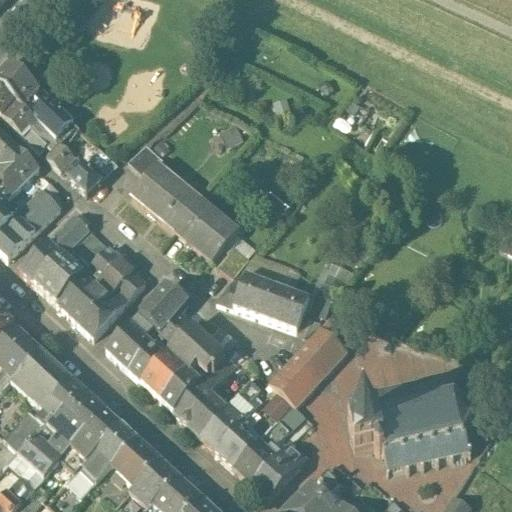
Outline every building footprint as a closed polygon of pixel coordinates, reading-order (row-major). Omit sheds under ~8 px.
[(0,0),(0,9),(8,0),(0,0)] [(40,96),(10,68),(0,79),(0,94),(15,109),(22,115),(40,96)] [(15,109),(0,94),(0,122),(1,124),(15,109)] [(73,128),(40,96),(22,115),(56,147),(56,146),(73,128)] [(22,115),(15,109),(1,124),(24,145),(31,137),(47,152),(52,157),(45,164),(61,179),(75,163),(59,149),(56,146),(56,147),(22,115)] [(47,152),(31,137),(24,145),(40,159),(47,152)] [(0,169),(15,154),(0,139),(0,169)] [(146,152),(128,168),(145,185),(156,171),(158,172),(163,167),(146,152)] [(39,176),(15,154),(0,169),(0,200),(2,203),(9,207),(39,176)] [(118,171),(99,154),(90,164),(108,181),(118,171)] [(102,187),(80,168),(67,183),(87,202),(102,187)] [(158,172),(156,171),(145,185),(131,202),(176,239),(201,208),(158,172)] [(292,207),(277,195),(268,206),(283,218),(292,207)] [(42,197),(17,222),(17,223),(35,240),(60,215),(42,197)] [(0,206),(0,240),(17,223),(17,222),(0,206)] [(238,238),(201,208),(176,239),(213,269),(238,238)] [(17,223),(0,240),(0,259),(6,266),(7,267),(35,240),(17,223)] [(74,223),(20,279),(34,292),(62,263),(63,264),(71,255),(89,237),(74,223)] [(109,256),(89,237),(71,255),(92,274),(109,256)] [(234,253),(217,273),(233,286),(249,266),(234,253)] [(109,256),(92,274),(84,283),(56,312),(68,323),(119,266),(109,256)] [(62,263),(34,292),(56,312),(84,283),(63,264),(62,263)] [(119,266),(68,323),(81,335),(132,278),(119,266)] [(132,278),(81,335),(94,347),(145,290),(132,278)] [(240,281),(216,309),(233,316),(246,284),(240,281)] [(309,307),(246,283),(246,284),(233,316),(297,339),(309,307)] [(322,290),(310,317),(325,323),(336,296),(322,290)] [(165,293),(140,321),(154,335),(151,339),(157,345),(179,321),(188,310),(165,293)] [(0,319),(0,347),(14,333),(0,319)] [(140,321),(106,358),(128,379),(157,345),(151,339),(154,335),(140,321)] [(157,345),(128,379),(141,391),(191,332),(179,321),(157,345)] [(343,330),(329,325),(321,335),(330,343),(343,330)] [(191,332),(141,391),(174,421),(217,370),(224,362),(191,332)] [(14,333),(0,347),(0,381),(4,377),(14,387),(41,357),(14,333)] [(320,335),(268,392),(285,407),(293,414),(296,416),(348,359),(330,343),(321,335),(320,335)] [(14,387),(12,389),(36,412),(29,419),(44,433),(61,414),(53,407),(73,387),(41,357),(14,387)] [(217,370),(174,421),(201,446),(226,417),(211,403),(230,380),(217,370)] [(419,386),(417,387),(417,390),(405,393),(405,390),(402,390),(402,394),(390,397),(389,393),(386,394),(387,397),(372,401),(369,399),(367,401),(370,403),(374,419),(372,422),(375,424),(347,431),(354,462),(373,457),(376,461),(380,463),(381,462),(384,464),(387,478),(385,481),(388,483),(390,480),(406,476),(407,480),(410,479),(409,476),(421,473),(421,477),(424,476),(424,472),(435,470),(436,473),(439,473),(438,469),(450,466),(451,470),(454,469),(453,466),(467,462),(470,464),(472,461),(470,460),(471,460),(471,457),(469,457),(466,444),(463,440),(468,430),(473,431),(474,427),(469,426),(466,415),(470,411),(468,409),(464,412),(455,405),(458,391),(461,390),(460,387),(457,388),(451,384),(452,381),(449,380),(448,383),(433,386),(433,384),(430,385),(430,387),(420,390),(419,386)] [(121,431),(73,387),(53,407),(61,414),(44,433),(36,442),(62,465),(59,468),(74,481),(79,476),(121,431)] [(226,417),(201,446),(215,460),(243,429),(254,418),(238,403),(226,417)] [(293,414),(285,407),(279,413),(287,421),(293,414)] [(29,419),(4,446),(19,460),(36,442),(44,433),(29,419)] [(243,429),(215,460),(233,477),(255,454),(240,440),(247,432),(243,429)] [(255,454),(233,477),(250,493),(275,466),(274,466),(268,460),(289,439),(278,429),(272,436),(272,435),(255,454)] [(121,431),(79,476),(87,484),(83,488),(87,491),(91,487),(94,491),(110,474),(137,446),(121,431)] [(62,465),(36,442),(19,460),(18,461),(30,472),(44,485),(59,468),(62,465)] [(160,468),(137,446),(110,474),(134,496),(160,468)] [(289,449),(274,466),(275,466),(250,493),(268,509),(308,466),(289,449)] [(134,496),(129,500),(142,511),(153,511),(178,484),(160,468),(134,496)] [(30,472),(0,504),(0,511),(20,511),(31,500),(44,485),(30,472)] [(91,494),(74,511),(99,511),(104,506),(110,511),(119,511),(129,500),(134,496),(110,474),(94,491),(91,494)] [(5,476),(0,481),(0,497),(13,483),(5,476)] [(312,492),(291,511),(333,511),(329,508),(332,506),(328,502),(340,490),(327,478),(312,492)] [(196,511),(202,506),(178,484),(153,511),(196,511)] [(31,500),(20,511),(39,511),(42,510),(31,500)]
